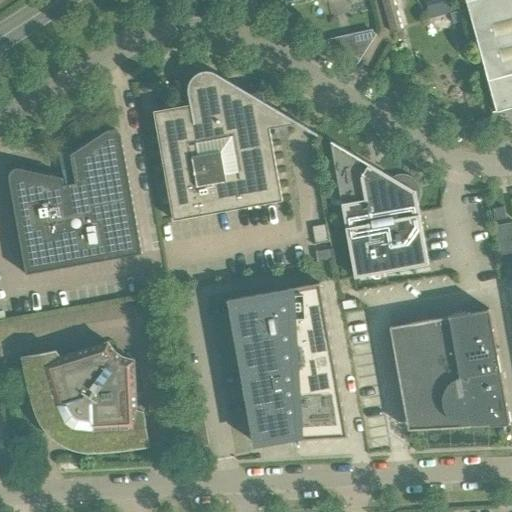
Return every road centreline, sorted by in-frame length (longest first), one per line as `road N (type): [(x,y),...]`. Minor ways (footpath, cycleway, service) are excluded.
road 1 (unclassified): [(0,118),(151,34),(197,26),(230,31),(425,149),(464,164),(511,161)]
road 2 (unclassified): [(511,468),(0,492)]
